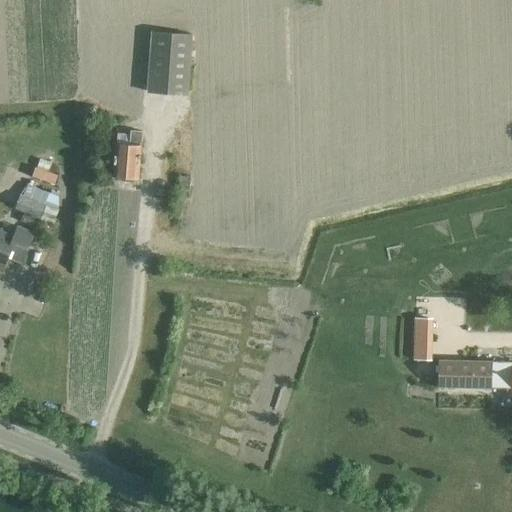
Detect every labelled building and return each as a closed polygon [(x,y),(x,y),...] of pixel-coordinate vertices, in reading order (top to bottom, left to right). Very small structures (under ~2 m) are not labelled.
[(185,97),(190,36),(151,33),(147,94),(185,97)] [(138,179),(142,132),(130,131),(129,145),(114,143),(112,177),(138,179)] [(21,262),(32,234),(17,227),(15,232),(0,226),(0,270),(6,256),(21,262)] [(414,345),(414,359),(426,359),(426,345),(414,345)] [(437,359),(436,387),(511,387),(511,388),(511,359),(511,360),(437,359)]
